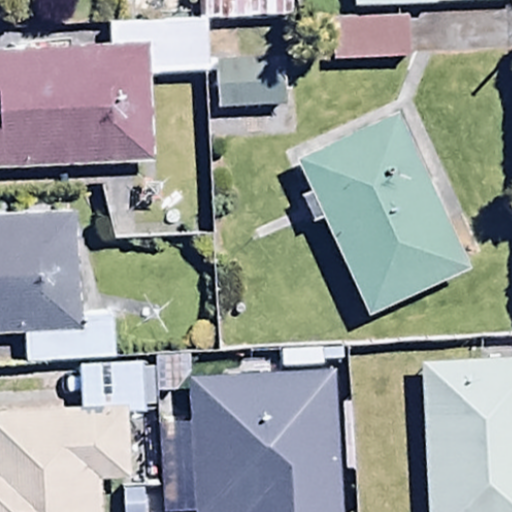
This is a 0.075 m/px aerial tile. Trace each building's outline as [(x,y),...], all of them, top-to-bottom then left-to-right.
[(284,0),(200,0),(201,18),(286,13),(284,0)] [(0,123),(145,121),(143,7),(0,9),(0,123)] [(408,49),(282,111),(360,269),(486,207),(408,49)] [(279,60),(210,64),(213,109),(282,104),(279,60)] [(71,215),(0,217),(0,342),(23,341),(24,364),(109,360),(107,314),(76,316),(71,215)] [(511,321),(418,323),(421,502),(511,501),(511,321)] [(335,511),(326,337),(174,345),(182,481),(237,478),(238,511),(335,511)] [(0,511),(102,511),(103,477),(127,477),(127,411),(142,411),(142,367),(79,367),(79,412),(0,412),(0,511)]
